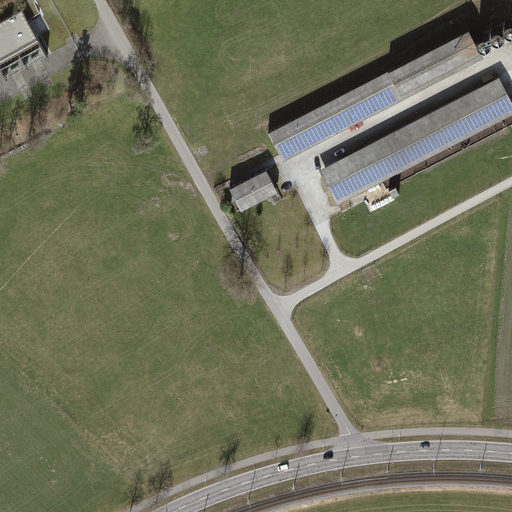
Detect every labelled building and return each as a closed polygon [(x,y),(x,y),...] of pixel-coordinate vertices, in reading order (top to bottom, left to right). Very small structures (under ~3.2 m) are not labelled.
[(25,7),(27,16),(39,13),(37,5),(25,7)] [(32,26),(23,9),(0,22),(0,62),(9,58),(28,47),(40,40),(36,32),(32,26)] [(469,28),(268,133),(283,160),(484,58),(469,28)] [(497,28),(494,29),(491,32),(491,35),(492,38),(495,40),(498,41),(501,40),(503,37),(504,34),(503,31),(500,29),(497,28)] [(483,35),(480,36),(478,38),(477,42),(479,45),(481,47),(484,48),(488,47),(490,44),(490,41),(489,38),(487,35),(483,35)] [(511,100),(499,76),(320,170),(338,205),(349,199),(463,139),(492,124),(511,113),(511,100)] [(267,169),(229,189),(241,211),(278,192),(267,169)] [(396,185),(389,189),(392,196),(399,193),(396,185)]
